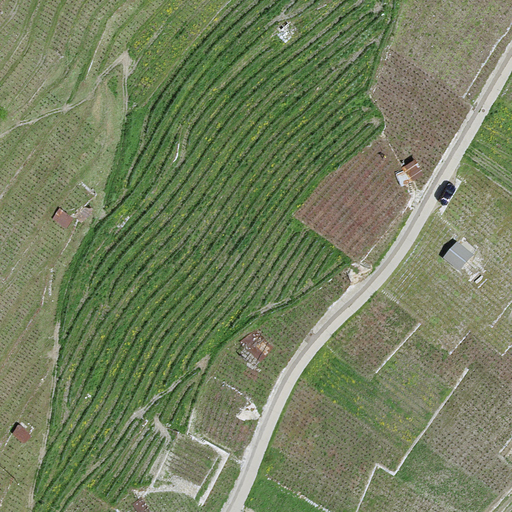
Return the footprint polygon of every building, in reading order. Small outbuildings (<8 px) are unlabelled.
[(422,174),(417,162),(406,167),(407,170),(399,174),(403,183),(422,174)] [(72,218),(60,209),(54,218),(66,226),(72,218)] [(475,256),(460,243),(445,261),(460,273),(475,256)] [(271,346),(256,332),(246,343),(262,357),(271,346)] [(29,435),(20,426),(14,432),(23,441),(29,435)] [(151,511),(141,499),(134,504),(140,511),(151,511)]
